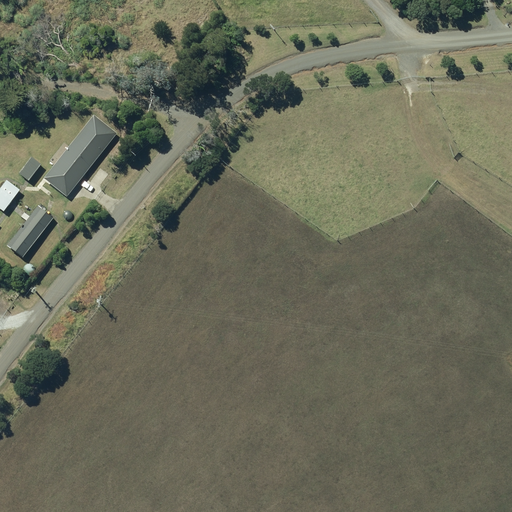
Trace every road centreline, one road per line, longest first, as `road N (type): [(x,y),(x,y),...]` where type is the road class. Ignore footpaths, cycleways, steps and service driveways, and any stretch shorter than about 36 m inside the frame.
road 1 (unclassified): [(511,35),(341,52),(271,75),(195,115)]
road 2 (unclassified): [(195,115),(0,369)]
road 3 (unclassified): [(195,115),(0,72)]
